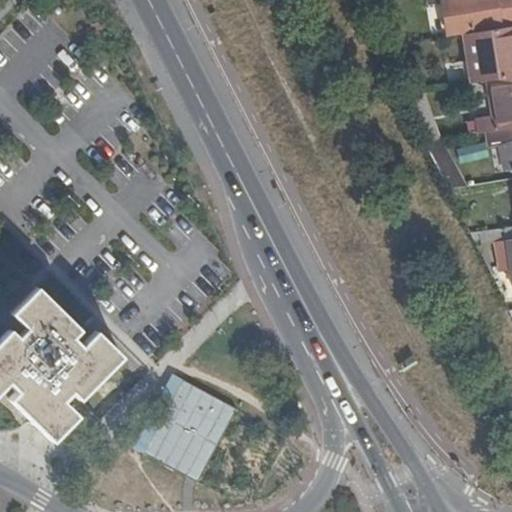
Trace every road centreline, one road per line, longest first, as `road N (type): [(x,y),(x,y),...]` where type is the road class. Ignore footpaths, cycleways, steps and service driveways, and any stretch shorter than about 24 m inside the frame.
road 1 (primary): [(425,476),(349,358),(262,196),(240,172)]
road 2 (primary): [(246,204),(405,511)]
road 3 (primary): [(246,204),(249,243),(334,419),(336,458),(319,495),(300,511)]
road 4 (primary): [(153,0),(240,172)]
